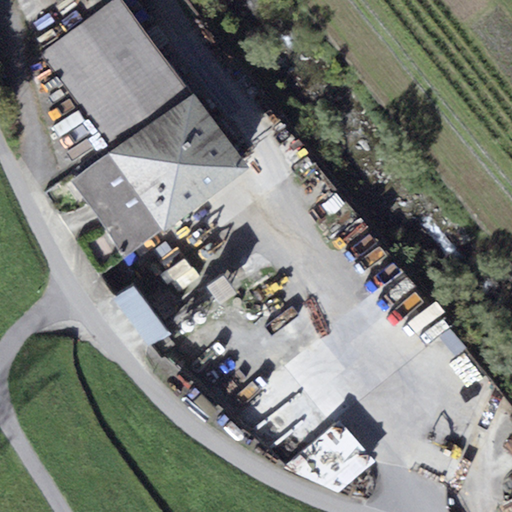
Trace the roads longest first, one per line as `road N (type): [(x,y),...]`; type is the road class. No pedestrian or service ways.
road 1 (unclassified): [(0,144),(75,300),(144,377),(245,463),(334,511)]
road 2 (track): [(0,406),(64,511)]
